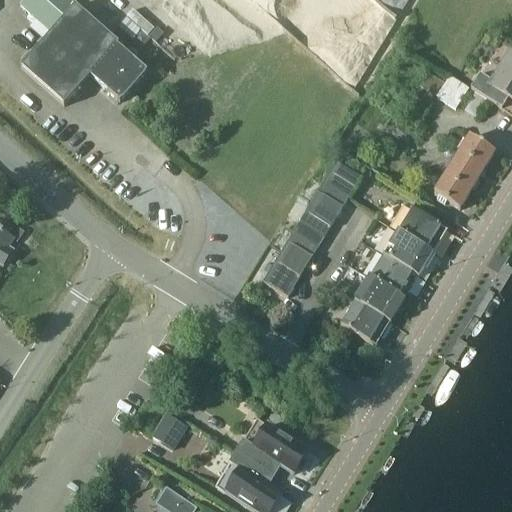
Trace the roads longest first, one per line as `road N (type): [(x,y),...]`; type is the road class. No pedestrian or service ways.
road 1 (unclassified): [(116,247),(380,412)]
road 2 (tertiary): [(380,412),(511,199)]
road 3 (unclassified): [(0,429),(116,247)]
road 4 (unclassified): [(0,143),(116,247)]
